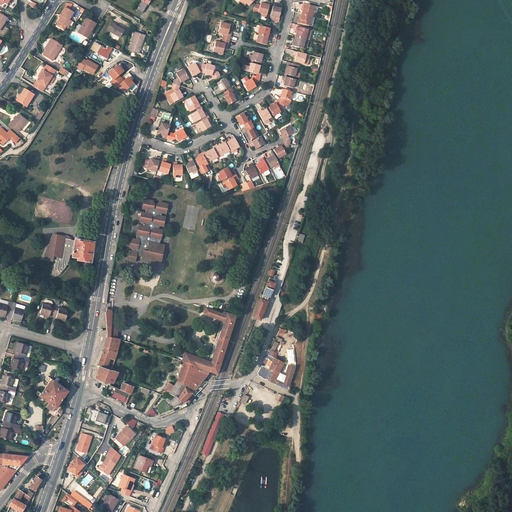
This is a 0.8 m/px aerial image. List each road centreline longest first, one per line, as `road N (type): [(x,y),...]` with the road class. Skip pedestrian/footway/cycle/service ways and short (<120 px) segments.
road 1 (track): [(352,0),(326,109),(331,133),(321,175),(333,215),(308,297),(269,332)]
road 2 (secondary): [(87,352),(130,136)]
road 3 (secondary): [(130,136),(180,0)]
road 4 (residential): [(287,0),(267,91),(225,115)]
road 5 (residential): [(79,389),(151,421),(198,402)]
